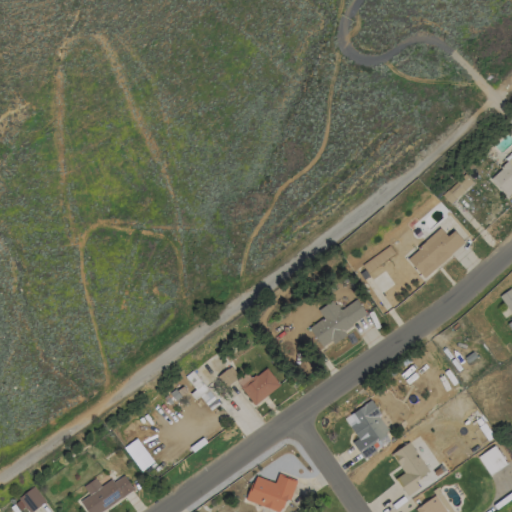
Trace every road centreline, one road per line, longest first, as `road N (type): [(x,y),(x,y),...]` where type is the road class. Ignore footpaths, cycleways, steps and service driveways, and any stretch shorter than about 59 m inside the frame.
road 1 (residential): [(496,107),(321,255),(0,484)]
road 2 (residential): [(511,246),(161,511)]
